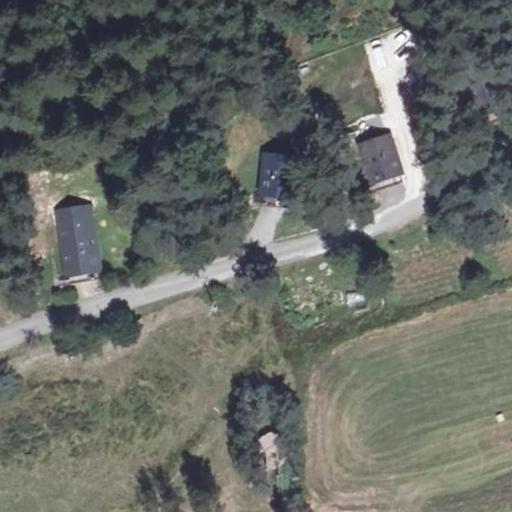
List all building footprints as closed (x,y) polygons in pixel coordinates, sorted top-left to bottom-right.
[(442,107),(458,144),(479,135),(466,98),(442,107)] [(341,164),(353,204),(377,198),(366,158),(341,164)] [(267,161),(269,196),(296,195),(294,159),(267,161)] [(65,235),(71,277),(96,274),(89,231),(65,235)] [(274,432),(259,437),(270,468),(285,463),(274,432)]
